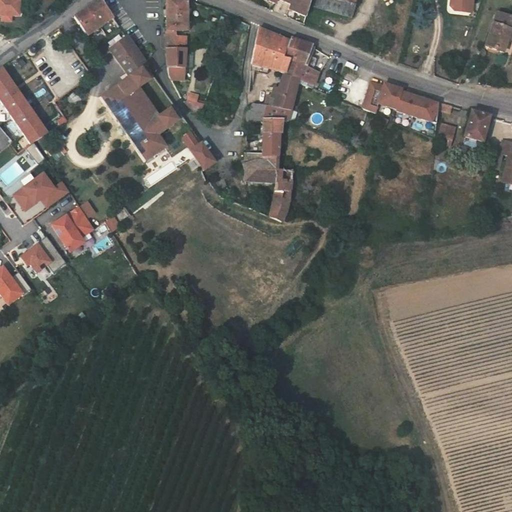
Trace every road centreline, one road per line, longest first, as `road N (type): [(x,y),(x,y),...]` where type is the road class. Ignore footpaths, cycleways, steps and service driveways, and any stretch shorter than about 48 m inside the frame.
road 1 (residential): [(257,15),(231,137),(215,138),(197,128),(162,77),(137,0)]
road 2 (tertiary): [(257,15),(426,85),(511,107)]
